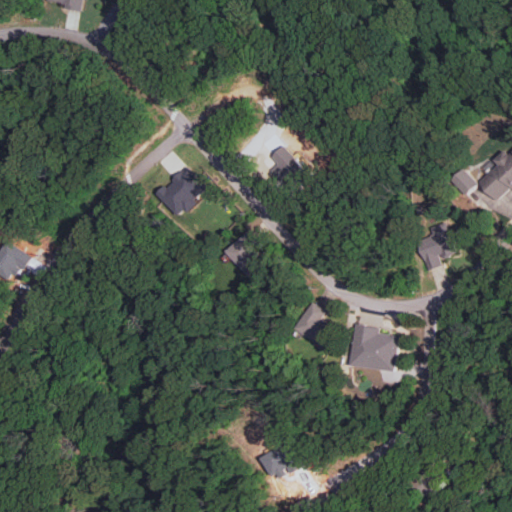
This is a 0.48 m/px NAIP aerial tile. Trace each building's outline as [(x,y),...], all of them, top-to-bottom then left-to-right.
[(82,8),(83,0),(49,0),(49,2),(82,8)] [(500,164),(481,181),(498,200),(511,187),(511,152),(510,154),(506,150),(495,159),(500,164)] [(160,194),(183,217),(199,201),(197,198),(209,186),(188,166),(160,194)] [(479,184),(469,168),(457,175),(467,191),(479,184)] [(430,228),(433,237),(420,241),(429,269),(444,264),(442,258),(458,253),(448,222),(430,228)] [(252,277),(269,261),(255,247),(261,241),(250,230),(227,251),(252,277)] [(328,311),(315,301),(297,328),(326,347),(339,328),(323,318),(328,311)] [(403,335),(382,333),(383,326),(357,324),(353,365),(399,370),(403,335)]
